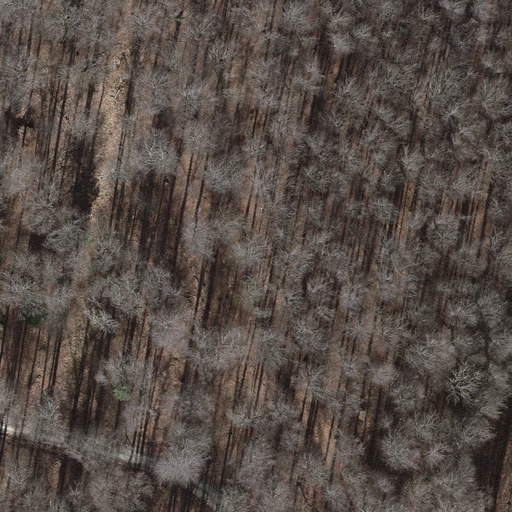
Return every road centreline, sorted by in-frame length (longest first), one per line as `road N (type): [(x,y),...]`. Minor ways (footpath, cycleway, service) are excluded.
road 1 (track): [(239,0),(243,143),(272,291),(360,511)]
road 2 (track): [(186,511),(57,432),(0,421)]
